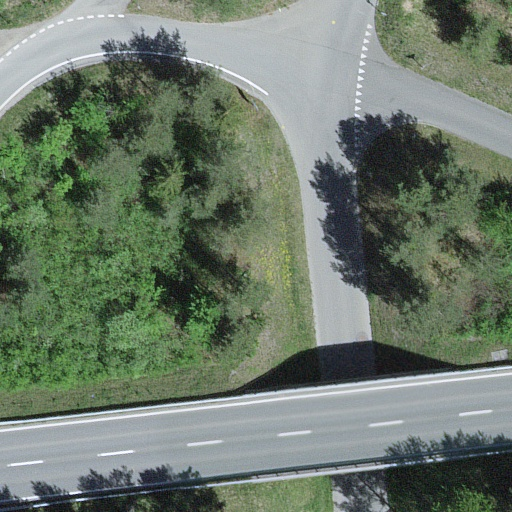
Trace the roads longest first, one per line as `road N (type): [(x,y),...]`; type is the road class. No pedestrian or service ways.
road 1 (primary): [(511,412),(0,470)]
road 2 (unclassified): [(363,511),(313,70)]
road 3 (unclassified): [(313,70),(188,37),(126,30),(69,40),(0,83)]
road 4 (unclassified): [(511,142),(313,70)]
